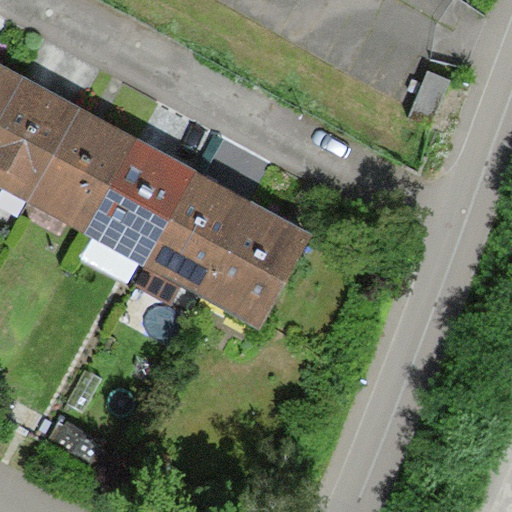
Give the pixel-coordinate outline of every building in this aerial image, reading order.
[(0,86),(14,61),(0,54),(0,86)] [(450,70),(424,57),(401,103),(427,116),(450,70)] [(0,86),(0,174),(24,187),(74,93),(14,61),(0,86)] [(24,187),(83,218),(133,125),(74,93),(24,187)] [(83,218),(143,250),(193,156),(133,125),(83,218)] [(143,250),(203,282),(253,188),(193,156),(143,250)] [(203,282),(263,313),(313,220),(253,188),(203,282)]
